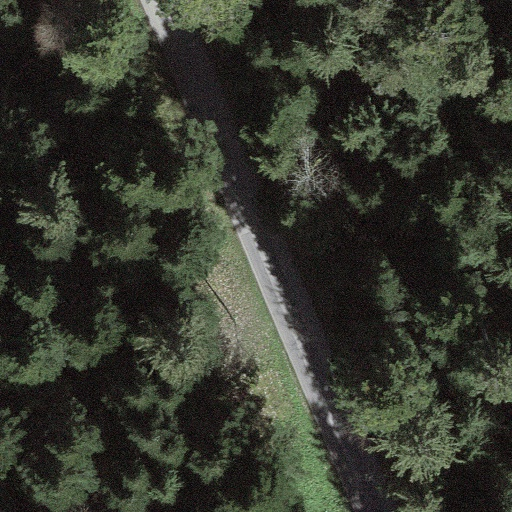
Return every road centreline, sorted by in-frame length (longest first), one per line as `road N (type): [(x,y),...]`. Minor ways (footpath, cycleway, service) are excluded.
road 1 (unclassified): [(378,511),(163,0)]
road 2 (track): [(232,170),(511,49)]
